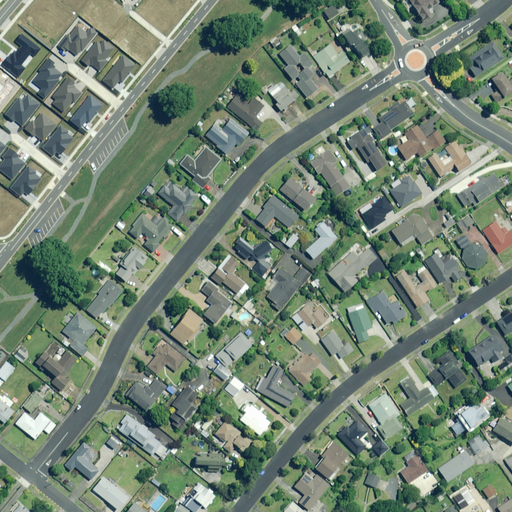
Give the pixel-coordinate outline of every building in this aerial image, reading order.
[(408,0),(423,21),(432,14),(429,9),(442,0),(408,0)] [(333,6),(325,12),(330,19),(339,13),(333,6)] [(297,24),(292,27),(298,36),(302,32),(297,24)] [(349,30),(349,29),(349,28),(349,27),(348,26),(348,25),(347,25),(346,24),(345,24),(344,24),(343,24),(343,25),(342,25),(342,26),(341,26),(341,27),(341,28),(341,29),(341,30),(342,30),(342,31),(343,31),(343,32),(344,32),(345,32),(343,33),(350,45),(352,44),(361,58),(371,51),(365,41),(368,39),(361,28),(358,30),(356,25),(349,30)] [(82,50),(96,33),(90,28),(87,32),(78,25),(70,35),(68,33),(58,45),(65,51),(67,49),(76,56),(81,49),(82,50)] [(41,48),(23,34),(16,42),(22,46),(17,52),(15,51),(12,54),(11,53),(2,64),(18,76),(25,68),(20,65),(30,53),(34,56),(41,48)] [(281,43),(276,37),(270,41),(275,48),(281,43)] [(97,41),(82,61),(88,66),(90,63),(100,71),(108,62),(105,60),(115,48),(104,40),(101,44),(97,41)] [(504,58),(493,41),(464,61),(475,77),(485,71),(484,70),(497,61),(498,62),(504,58)] [(338,54),(331,44),(314,56),(329,77),(351,61),(343,51),(338,54)] [(300,56),(292,45),(280,54),(289,66),(284,69),(293,80),(298,76),(301,81),(297,84),(307,98),(319,89),(310,78),(314,75),(309,68),(313,65),(304,53),(300,56)] [(123,55),(103,81),(113,89),(120,80),(122,82),(136,65),(123,55)] [(57,64),(49,58),(39,71),(41,72),(33,82),(42,89),(38,94),(43,99),(62,75),(53,68),(57,64)] [(503,72),(492,79),(497,87),(495,88),(497,92),(492,95),(497,103),(511,92),(511,79),(510,81),(503,72)] [(74,83),(68,78),(52,97),(56,100),(53,104),(63,112),(73,100),(75,101),(81,93),(72,86),(74,83)] [(0,82),(0,106),(16,86),(9,80),(4,86),(0,82)] [(291,93),(283,83),(279,86),(277,84),(268,91),(278,102),(275,104),(281,111),(284,108),(286,110),(293,105),(291,103),(299,96),(294,90),(291,93)] [(19,97),(5,115),(14,122),(15,119),(23,125),(39,105),(28,95),(23,101),(19,97)] [(102,105),(90,96),(70,121),(79,128),(86,120),(89,122),(102,105)] [(249,105),(237,96),(228,107),(257,131),(263,123),(256,118),(265,106),(254,98),(249,105)] [(416,104),(411,97),(400,104),(399,102),(390,107),(392,109),(379,118),(382,122),(373,128),(380,140),(392,132),(391,130),(414,114),(410,108),(416,104)] [(32,120),(25,128),(34,135),(35,134),(43,140),(56,125),(41,113),(34,122),(32,120)] [(249,133),(231,119),(223,130),(216,124),(206,136),(217,144),(216,146),(227,155),(236,144),(239,146),(249,133)] [(417,153),(420,157),(446,142),(438,130),(426,138),(418,125),(405,134),(409,140),(398,147),(406,160),(417,153)] [(68,132),(61,126),(43,148),(53,156),(56,152),(60,154),(73,139),(67,134),(68,132)] [(387,165),(364,129),(351,137),(352,139),(348,142),(353,150),(357,147),(367,163),(370,161),(377,171),(387,165)] [(471,164),(456,141),(428,159),(440,177),(456,167),(459,172),(471,164)] [(221,160),(207,148),(195,162),(188,156),(180,165),(195,177),(193,180),(203,189),(211,180),(207,176),(221,160)] [(18,155),(10,149),(3,158),(5,159),(0,166),(0,170),(11,179),(24,164),(17,158),(18,155)] [(318,175),(321,173),(337,196),(350,187),(334,163),(338,160),(331,149),(310,163),(318,175)] [(36,173),(28,166),(11,189),(20,196),(25,191),(29,194),(41,178),(35,174),(36,173)] [(498,180),(494,173),(458,196),(465,207),(472,203),(474,206),(505,186),(501,179),(498,180)] [(414,182),(410,176),(400,182),(401,184),(391,191),(402,207),(423,194),(415,181),(414,182)] [(316,198),(291,178),(280,190),(306,211),(316,198)] [(186,194),(173,184),(169,189),(164,185),(158,193),(174,206),(167,214),(177,222),(184,214),(185,214),(192,205),(191,205),(198,196),(189,189),(186,194)] [(155,191),(151,187),(144,195),(149,198),(155,191)] [(300,217),(273,196),(263,208),(265,209),(256,220),(266,228),(275,217),(290,229),(300,217)] [(394,210),(385,197),(372,205),(374,207),(362,215),(373,230),(386,221),(384,217),(394,210)] [(504,213),(501,207),(492,212),(496,218),(504,213)] [(454,219),(457,217),(454,213),(451,215),(450,213),(446,216),(449,220),(444,224),(448,228),(456,221),(454,219)] [(404,222),(403,220),(398,223),(400,226),(392,231),(402,247),(417,237),(422,246),(435,237),(420,216),(414,215),(404,222)] [(474,222),(469,215),(457,223),(464,233),(469,230),(467,228),(474,222)] [(175,224),(166,217),(158,228),(142,216),(130,233),(139,239),(142,234),(149,239),(145,245),(154,252),(175,224)] [(501,229),(496,221),(483,230),(498,254),(511,245),(511,229),(508,232),(505,227),(501,229)] [(338,238),(323,222),(315,229),(321,237),(306,250),(314,259),(338,238)] [(300,237),(294,233),(289,240),(285,238),(282,241),(291,248),(300,237)] [(480,245),(480,243),(480,242),(480,241),(480,240),(480,239),(479,239),(478,238),(477,238),(477,239),(476,239),(476,240),(475,240),(475,241),(475,242),(476,243),(477,243),(477,244),(478,244),(478,245),(473,244),(466,235),(457,241),(461,248),(463,247),(464,249),(461,257),(467,266),(477,270),(486,264),(489,256),(485,250),(482,245),(480,245)] [(246,260),(249,258),(251,257),(252,260),(255,260),(256,259),(259,262),(253,269),(262,278),(273,266),(266,260),(267,259),(265,256),(274,250),(266,239),(252,247),(241,237),(235,242),(237,245),(234,247),(238,251),(237,252),(246,260)] [(145,256),(133,247),(120,264),(122,266),(116,274),(127,282),(133,273),(135,275),(145,262),(142,260),(145,256)] [(378,258),(369,248),(359,257),(354,251),(329,273),(346,293),(358,281),(354,276),(364,268),(365,269),(378,258)] [(444,264),(437,253),(426,261),(441,283),(451,276),(455,282),(461,278),(457,272),(462,269),(454,257),(444,264)] [(220,285),(222,282),(237,293),(233,298),(237,300),(242,293),(243,294),(249,286),(233,274),(241,263),(229,254),(211,278),(220,285)] [(438,286),(425,266),(416,272),(424,283),(416,287),(405,271),(397,276),(418,308),(430,300),(426,294),(438,286)] [(312,274),(303,267),(294,279),(281,268),(273,279),(279,284),(267,298),(274,302),(272,305),(280,312),(300,286),(302,287),(312,274)] [(124,290),(111,279),(99,294),(100,295),(87,310),(98,319),(108,307),(109,308),(124,290)] [(219,289),(209,281),(202,290),(210,297),(207,301),(213,305),(205,315),(216,324),(232,304),(217,291),(219,289)] [(392,304),(384,291),(368,302),(375,313),(379,311),(388,324),(392,321),(394,324),(407,315),(397,301),(392,304)] [(253,314),(256,311),(252,307),(254,305),(248,300),(243,306),(253,314)] [(312,301),(292,318),(304,331),(313,323),(317,329),(328,320),(312,301)] [(372,328),(364,305),(355,308),(356,312),(349,314),(360,343),(370,339),(367,330),(372,328)] [(191,341),(197,333),(201,327),(199,325),(203,320),(189,309),(170,334),(184,344),(188,339),(191,341)] [(511,331),(511,312),(497,322),(506,336),(511,331)] [(97,328),(78,313),(72,320),(68,316),(63,323),(67,326),(63,332),(74,341),(70,346),(83,357),(90,349),(84,345),(97,328)] [(303,335),(294,327),(285,336),(294,345),(303,335)] [(342,343),(333,331),(321,340),(333,356),(337,352),(342,359),(354,350),(346,340),(342,343)] [(253,344),(241,332),(216,356),(226,367),(234,360),(235,361),(253,344)] [(504,350),(494,335),(480,344),(480,345),(469,352),(477,364),(483,360),(484,362),(490,358),(494,363),(504,357),(500,352),(504,350)] [(186,360),(167,344),(163,348),(160,346),(153,354),(157,357),(148,367),(157,375),(166,364),(176,373),(186,360)] [(26,351),(22,347),(14,356),(22,363),(28,356),(25,352),(26,351)] [(311,380),(309,378),(313,374),(312,373),(322,362),(310,350),(289,371),(304,386),(311,380)] [(78,360),(67,351),(58,363),(45,352),(36,363),(41,368),(40,370),(53,381),(52,383),(62,391),(71,381),(65,376),(78,360)] [(463,367),(450,351),(439,359),(444,365),(429,376),(438,387),(449,378),(457,389),(468,380),(459,369),(463,367)] [(511,369),(511,355),(506,360),(507,361),(500,366),(505,374),(511,369)] [(15,369),(7,362),(0,370),(0,377),(5,381),(15,369)] [(231,373),(221,365),(215,372),(225,381),(231,373)] [(284,371),(273,365),(265,378),(264,378),(257,390),(288,408),(295,395),(276,385),(284,371)] [(434,396),(438,393),(433,385),(428,388),(427,387),(421,391),(411,377),(401,384),(410,398),(401,405),(409,416),(435,398),(434,396)] [(244,385),(234,378),(225,389),(235,397),(244,385)] [(167,387),(157,379),(147,391),(137,382),(126,395),(147,412),(167,387)] [(199,395),(188,386),(173,405),(177,409),(170,417),(175,421),(172,424),(181,431),(198,408),(192,403),(199,395)] [(44,399),(32,388),(27,393),(31,396),(23,405),(32,413),(44,399)] [(400,415),(386,394),(369,405),(382,425),(378,428),(386,440),(403,428),(396,417),(400,415)] [(15,412),(0,399),(0,419),(5,423),(15,412)] [(266,417),(247,402),(241,409),(246,413),(240,420),(260,435),(270,423),(265,418),(266,417)] [(475,411),(471,405),(460,414),(470,428),(475,425),(474,424),(487,414),(481,407),(475,411)] [(34,420),(22,410),(16,417),(19,419),(16,424),(35,439),(51,421),(41,413),(34,420)] [(155,436),(127,415),(116,429),(152,456),(155,452),(161,457),(167,449),(153,438),(155,436)] [(467,429),(459,417),(456,419),(458,422),(451,427),(457,435),(467,429)] [(511,424),(502,418),(494,431),(511,442),(511,424)] [(253,442),(225,421),(214,435),(226,444),(223,448),(230,453),(235,446),(245,453),(253,442)] [(368,432),(357,421),(349,428),(347,425),(337,434),(357,455),(366,447),(359,439),(368,432)] [(201,426),(196,423),(192,428),(207,439),(210,435),(200,427),(201,426)] [(490,446),(482,434),(469,443),(477,455),(490,446)] [(120,443),(112,437),(107,443),(115,449),(120,443)] [(389,449),(381,440),(373,447),(380,456),(389,449)] [(349,454),(334,441),(321,456),(324,459),(316,469),(330,481),(340,469),(338,468),(349,454)] [(98,455),(84,443),(65,466),(71,471),(75,467),(91,481),(100,470),(91,463),(98,455)] [(475,464),(466,450),(439,469),(448,482),(475,464)] [(221,466),(226,466),(226,462),(228,462),(228,457),(226,457),(226,455),(196,453),(195,465),(209,465),(209,468),(221,469),(221,466)] [(428,471),(417,455),(407,462),(409,467),(401,473),(409,484),(428,471)] [(330,485),(310,469),(295,487),(306,496),(300,503),(310,511),(330,485)] [(380,478),(369,473),(365,484),(375,488),(380,478)] [(129,498),(104,477),(93,490),(118,510),(129,498)] [(197,511),(202,506),(207,509),(210,504),(211,505),(213,502),(212,501),(216,496),(199,483),(194,489),(198,492),(187,507),(193,511),(197,511)] [(497,493),(491,485),(483,490),(489,499),(497,493)] [(487,506),(482,498),(475,502),(480,510),(487,506)] [(511,511),(511,498),(498,508),(500,511),(511,511)] [(304,511),(292,502),(284,511),(304,511)] [(146,511),(135,503),(127,511),(146,511)]
